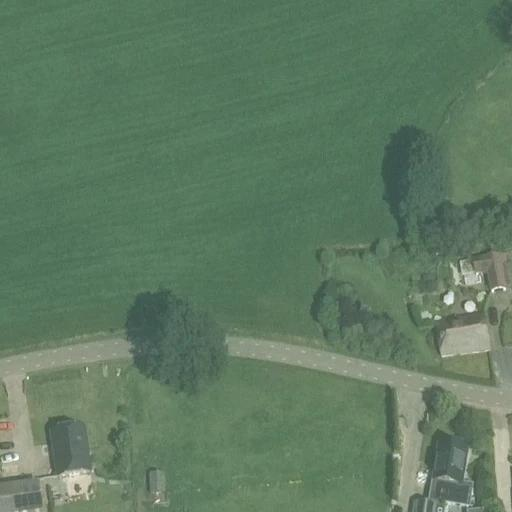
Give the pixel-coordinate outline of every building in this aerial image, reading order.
[(499,257),(473,262),(476,276),(488,274),(491,293),(505,291),(501,266),(499,257)] [(490,351),(484,316),(474,317),(475,318),(436,325),(441,358),(490,351)] [(83,429),(52,434),(59,479),(90,474),(83,429)] [(433,482),(430,502),(469,508),(473,487),(463,485),(469,451),(438,446),(432,482),(433,482)] [(150,494),(166,494),(165,473),(149,473),(150,494)] [(44,511),(40,483),(0,488),(0,511),(44,511)] [(414,503),(412,511),(438,511),(439,507),(414,503)]
